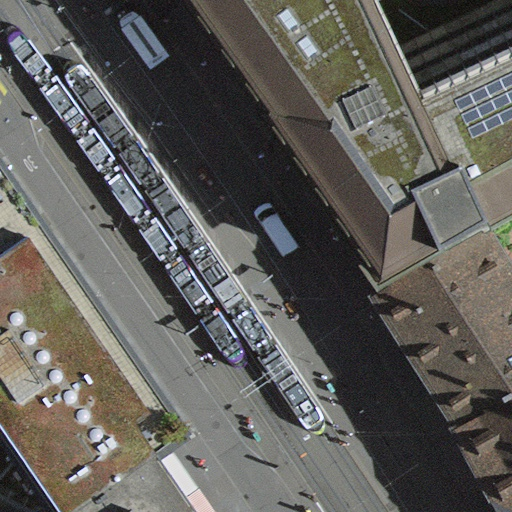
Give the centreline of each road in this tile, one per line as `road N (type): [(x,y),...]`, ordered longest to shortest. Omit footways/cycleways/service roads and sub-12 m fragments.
road 1 (tertiary): [(446,511),(356,357),(124,0)]
road 2 (unclassified): [(0,105),(272,511)]
